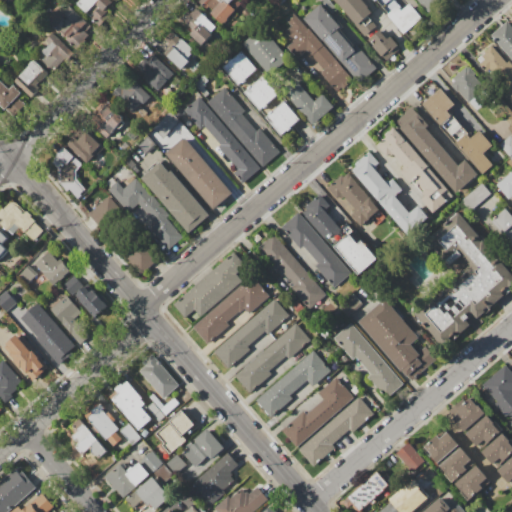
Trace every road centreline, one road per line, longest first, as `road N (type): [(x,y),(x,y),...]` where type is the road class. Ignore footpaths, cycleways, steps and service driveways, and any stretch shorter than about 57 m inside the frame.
road 1 (residential): [(495,0),(162,292),(137,330),(0,456)]
road 2 (residential): [(0,144),(318,511)]
road 3 (residential): [(511,327),(310,502)]
road 4 (residential): [(165,0),(0,178)]
